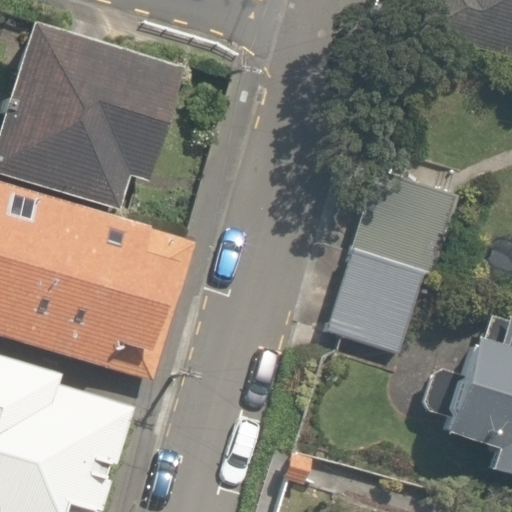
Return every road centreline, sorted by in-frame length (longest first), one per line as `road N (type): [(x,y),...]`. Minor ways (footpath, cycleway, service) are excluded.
road 1 (residential): [(180,511),(316,37)]
road 2 (residential): [(195,0),(316,37)]
